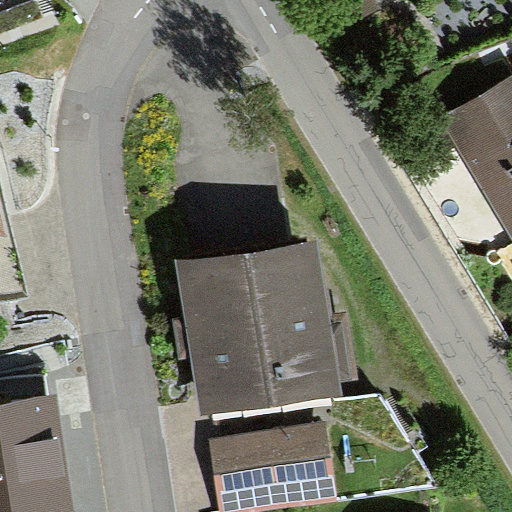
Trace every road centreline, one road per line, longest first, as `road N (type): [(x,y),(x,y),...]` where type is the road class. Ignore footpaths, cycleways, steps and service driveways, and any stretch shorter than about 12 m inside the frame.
road 1 (residential): [(148,0),(127,21),(92,136),(92,204),(138,511)]
road 2 (tertiary): [(272,0),(511,414)]
